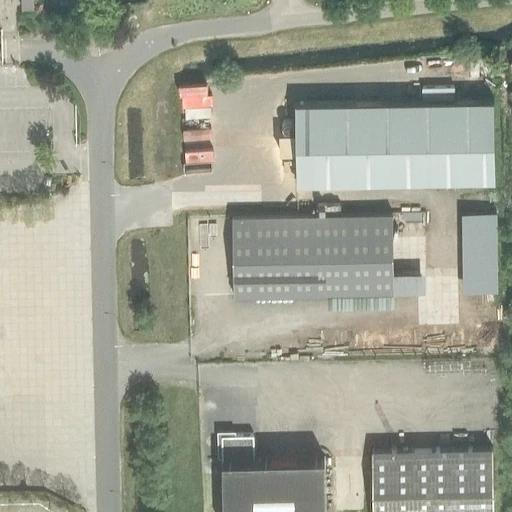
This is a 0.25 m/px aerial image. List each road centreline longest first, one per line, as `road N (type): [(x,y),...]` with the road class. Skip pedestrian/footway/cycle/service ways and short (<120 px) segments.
road 1 (unclassified): [(106,511),(97,101),(133,49),(161,35),(289,19)]
road 2 (unclassified): [(289,19),(473,0)]
